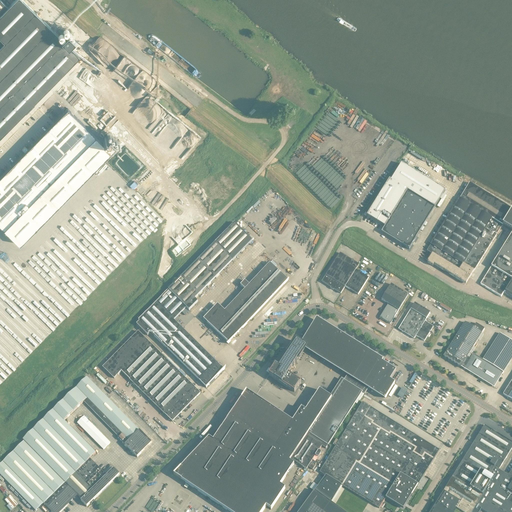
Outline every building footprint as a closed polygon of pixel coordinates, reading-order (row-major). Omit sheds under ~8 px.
[(0,0),(0,134),(79,55),(67,43),(74,37),(67,30),(60,37),(23,0),(12,0),(7,6),(1,0),(0,0)] [(85,29),(87,31),(88,30),(91,35),(93,33),(90,29),(88,27),(85,29)] [(83,63),(80,67),(89,74),(92,70),(83,63)] [(125,79),(127,77),(119,71),(117,73),(125,79)] [(112,151),(107,146),(108,145),(108,146),(115,140),(108,134),(102,140),(104,141),(103,142),(67,107),(0,174),(0,226),(19,245),(112,151)] [(98,127),(104,133),(109,128),(104,122),(98,127)] [(101,169),(107,163),(104,160),(98,167),(101,169)] [(389,180),(367,216),(385,227),(381,232),(409,249),(435,208),(445,191),(402,164),(391,181),(389,180)] [(491,196),(469,183),(460,198),(459,198),(427,251),(432,254),(427,262),(433,266),(434,264),(444,271),(491,196)] [(511,209),(491,196),(444,271),(466,284),(502,225),(511,209)] [(511,209),(502,225),(511,230),(511,233),(480,284),(501,297),(504,291),(511,296),(511,209)] [(249,211),(243,217),(246,220),(252,214),(249,211)] [(139,321),(136,324),(147,335),(150,332),(206,388),(224,370),(174,321),(186,308),(189,311),(198,302),(195,299),(233,261),(252,241),(235,224),(139,321)] [(355,270),(356,270),(359,264),(340,253),(322,282),(331,287),(330,288),(333,290),(334,289),(341,293),(345,286),(355,270)] [(270,263),(224,311),(242,328),(288,280),(270,263)] [(379,268),(370,283),(375,287),(384,271),(379,268)] [(369,278),(356,270),(355,270),(345,286),(358,295),(369,278)] [(408,295),(391,284),(381,300),(388,304),(380,317),(390,324),(408,295)] [(416,336),(424,341),(433,326),(425,321),(430,312),(414,303),(398,329),(414,339),(416,336)] [(80,317),(82,315),(73,306),(71,308),(80,317)] [(242,329),(241,329),(219,308),(208,320),(230,341),(229,342),(230,342),(242,329)] [(386,398),(394,384),(389,381),(396,370),(316,320),(300,344),(306,348),(331,364),(348,374),(344,380),(341,379),(334,390),(330,397),(319,390),(306,411),(301,408),(290,425),(253,399),(238,421),(230,416),(213,440),(209,438),(174,475),(229,511),(261,511),(266,506),(271,509),(285,488),(280,485),(294,464),(289,461),(291,459),(292,460),(306,469),(315,456),(318,458),(321,452),(319,450),(322,446),(326,448),(355,403),(357,404),(359,400),(359,401),(364,393),(365,394),(369,387),(386,398)] [(465,322),(452,343),(443,357),(460,367),(461,366),(467,356),(484,328),(476,323),(473,327),(465,322)] [(200,393),(193,386),(138,332),(103,367),(114,378),(121,371),(165,414),(172,422),(173,422),(172,421),(200,393),(200,394),(200,393)] [(511,340),(500,333),(482,361),(482,362),(486,364),(490,366),(494,369),(498,372),(504,375),(505,373),(503,372),(511,358),(511,340)] [(306,348),(300,344),(296,342),(279,368),(275,365),(269,375),(294,392),(301,382),(288,374),(306,348)] [(464,368),(463,370),(473,376),(482,362),(482,361),(474,357),(472,360),(467,356),(461,366),(464,368)] [(478,377),(486,364),(482,362),(473,376),(477,379),(478,377)] [(486,364),(478,377),(477,379),(480,381),(481,379),(490,366),(486,364)] [(484,384),(486,382),(494,369),(490,366),(481,379),(480,381),(484,384)] [(489,387),(490,385),(498,372),(494,369),(486,382),(484,384),(489,387)] [(498,372),(490,385),(489,387),(495,390),(504,375),(498,372)] [(105,384),(107,382),(98,373),(96,375),(105,384)] [(87,377),(53,410),(64,421),(84,401),(123,441),(122,442),(125,445),(137,457),(145,450),(137,442),(144,435),(87,377)] [(511,380),(503,394),(508,397),(508,398),(511,400),(511,380)] [(325,476),(312,494),(298,511),(343,511),(331,503),(343,486),(379,508),(385,498),(398,506),(403,509),(439,450),(362,402),(339,441),(336,439),(333,445),(335,446),(320,472),(325,476)] [(140,409),(138,411),(155,429),(157,427),(140,409)] [(24,441),(0,464),(0,474),(36,511),(43,503),(51,511),(60,511),(67,506),(65,504),(76,493),(82,500),(81,500),(81,501),(86,506),(87,507),(87,506),(119,475),(120,474),(119,474),(114,469),(114,468),(111,465),(111,466),(110,465),(108,466),(109,467),(104,473),(90,459),(96,453),(64,421),(53,410),(23,440),(24,441)] [(84,416),(77,423),(103,450),(110,443),(84,416)] [(511,442),(484,426),(439,498),(436,504),(449,511),(479,511),(481,509),(480,509),(503,472),(499,470),(511,448),(511,442)] [(151,443),(144,435),(137,442),(145,450),(151,443),(152,443),(151,443)] [(511,511),(511,469),(508,475),(503,472),(480,509),(481,509),(485,511),(511,511)]
